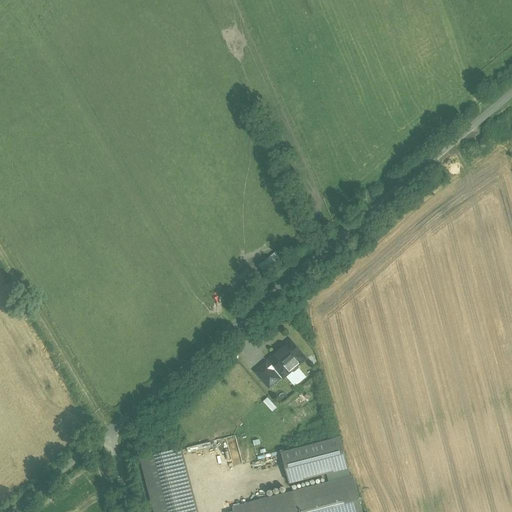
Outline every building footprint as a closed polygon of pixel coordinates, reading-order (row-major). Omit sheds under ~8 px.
[(262,274),(279,260),(272,252),(256,266),(262,274)] [(308,360),(291,341),(266,362),(275,372),(278,370),(286,379),(308,360)] [(275,372),(266,362),(254,372),(270,391),(282,381),(275,372)] [(266,397),(260,403),(270,413),(276,408),(266,397)] [(285,484),(343,469),(335,439),(277,454),(285,484)] [(193,511),(176,449),(154,455),(136,459),(149,511),(193,511)] [(359,511),(350,476),(220,509),(221,511),(359,511)]
